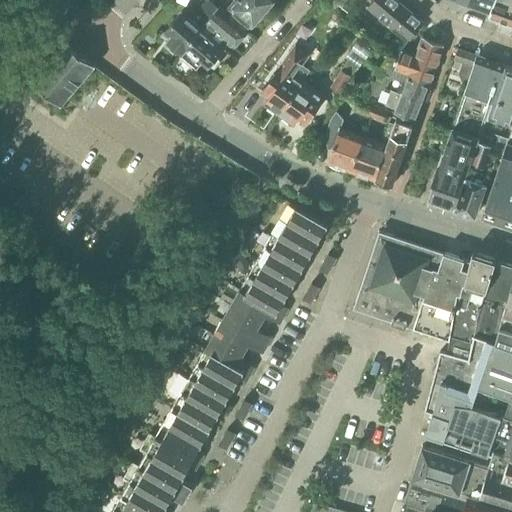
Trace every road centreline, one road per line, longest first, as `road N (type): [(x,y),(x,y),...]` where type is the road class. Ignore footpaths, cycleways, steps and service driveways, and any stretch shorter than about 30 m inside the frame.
road 1 (residential): [(230,511),(334,317),(371,203)]
road 2 (unclassified): [(371,203),(273,164),(196,121)]
road 3 (residential): [(306,0),(196,121)]
road 4 (unclassified): [(511,249),(371,203)]
road 5 (unclassified): [(196,121),(86,39)]
